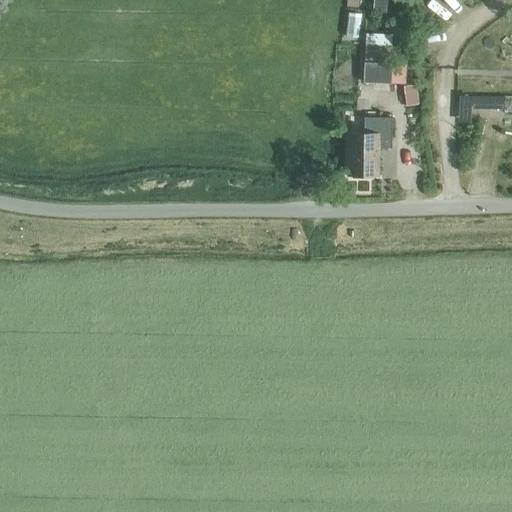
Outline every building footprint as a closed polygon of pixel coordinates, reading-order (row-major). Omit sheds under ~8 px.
[(373,0),(372,12),(385,13),(386,0),(373,0)] [(348,13),(345,37),(358,38),(361,15),(348,13)] [(363,63),(363,83),(390,84),(391,64),(363,63)] [(403,87),(406,106),(418,104),(415,85),(403,87)] [(488,107),(488,96),(472,95),(472,107),(488,107)] [(392,118),(364,118),(363,134),(347,134),(347,135),(347,175),(346,175),(346,176),(352,176),(352,178),(362,178),(362,176),(379,176),(379,175),(378,175),(379,148),(391,149),(392,118)]
